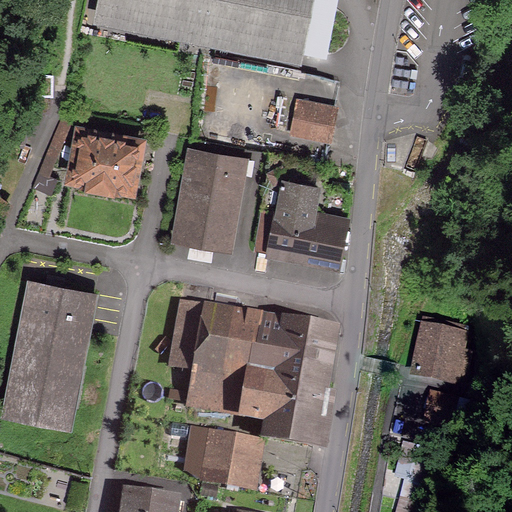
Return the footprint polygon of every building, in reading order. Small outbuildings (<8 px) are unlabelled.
[(312,0),(99,0),(94,24),(298,67),(312,0)] [(336,109),(303,101),(295,132),(328,140),(336,109)] [(62,113),(39,172),(49,176),(72,117),(62,113)] [(147,141),(76,130),(67,189),(137,200),(147,141)] [(182,145),(165,246),(231,257),(247,156),(182,145)] [(318,187),(274,181),(269,215),(259,214),(253,257),(339,270),(346,219),(314,214),(318,187)] [(95,298),(32,285),(5,417),(68,429),(95,298)] [(338,327),(180,304),(170,368),(190,372),(184,409),(264,421),(261,443),(267,444),(319,452),(338,327)] [(468,332),(415,323),(407,376),(460,384),(468,332)] [(454,400),(431,395),(425,423),(448,428),(454,400)] [(267,444),(261,443),(193,435),(187,481),(261,491),(267,444)] [(431,451),(404,443),(401,455),(413,459),(401,498),(415,502),(431,451)] [(180,511),(182,499),(122,490),(118,511),(180,511)] [(411,511),(415,502),(401,498),(396,511),(411,511)]
